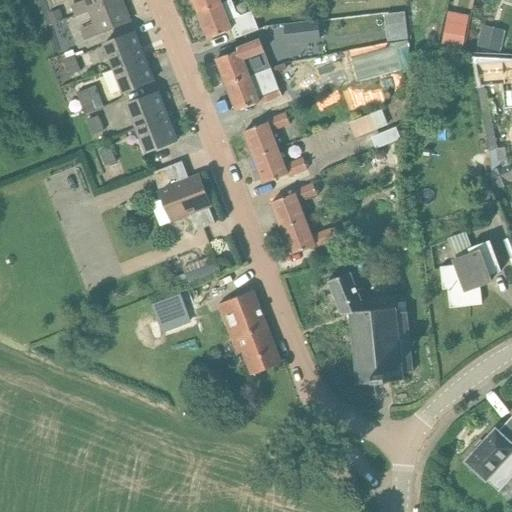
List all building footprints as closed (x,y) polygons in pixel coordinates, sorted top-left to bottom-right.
[(71,7),(75,16),(89,11),(88,10),(112,0),(84,0),(85,1),(71,7)] [(81,30),(84,39),(130,21),(122,0),(112,0),(88,10),(89,11),(94,25),(81,30)] [(192,0),(198,13),(221,4),(219,0),(192,0)] [(235,39),(259,30),(251,11),(228,20),(221,4),(198,13),(208,39),(231,30),(235,39)] [(60,9),(47,14),(51,25),(64,20),(60,9)] [(444,42),(465,46),(470,15),(449,11),(444,42)] [(317,22),(285,26),(287,43),(319,39),(317,22)] [(482,25),(477,47),(501,53),(506,31),(482,25)] [(103,45),(110,60),(103,63),(107,72),(113,69),(144,56),(135,32),(103,45)] [(264,52),(260,40),(238,48),(239,51),(216,59),(226,86),(262,73),(261,72),(271,68),(264,52)] [(371,54),(376,73),(407,65),(403,46),(371,54)] [(71,76),(80,72),(74,56),(65,60),(71,76)] [(123,93),(135,88),(154,81),(144,56),(113,69),(123,93)] [(327,91),(364,81),(358,61),(321,72),(327,91)] [(262,73),(226,86),(236,111),(259,103),(260,105),(282,97),(278,86),(271,68),(261,72),(262,73)] [(302,81),(285,86),(290,101),(306,95),(302,81)] [(84,109),(94,105),(87,90),(78,94),(84,109)] [(168,116),(158,92),(127,104),(136,129),(168,116)] [(428,119),(442,120),(443,111),(440,111),(440,103),(434,102),(433,110),(429,110),(428,119)] [(371,134),(376,148),(401,140),(397,126),(390,128),(384,109),(349,120),(355,139),(371,134)] [(285,113),(267,121),(267,123),(244,132),(254,158),(278,149),(272,132),(290,125),(286,113),(285,113)] [(146,153),(177,141),(168,116),(136,129),(146,153)] [(88,121),(94,136),(104,132),(98,117),(88,121)] [(116,162),(110,148),(100,152),(106,166),(116,162)] [(497,148),(489,149),(492,170),(491,170),(491,189),(499,186),(500,188),(510,184),(509,181),(511,180),(511,167),(511,165),(509,165),(507,160),(499,161),(497,148)] [(254,158),(264,184),(288,175),(288,177),(307,170),(308,170),(304,160),(285,167),(278,149),(254,158)] [(215,224),(209,207),(212,206),(200,175),(187,179),(181,162),(155,172),(162,190),(165,199),(153,204),(162,225),(182,217),(186,227),(184,232),(194,236),(196,231),(215,224)] [(313,184),(294,191),(295,194),(271,203),(281,229),(306,219),(300,204),(318,197),(313,184)] [(396,220),(397,189),(360,202),(360,218),(396,220)] [(291,255),(315,246),(316,248),(334,241),(330,230),(312,237),(306,219),(281,229),(291,255)] [(490,241),(467,249),(469,255),(453,261),(455,266),(440,268),(443,290),(448,289),(450,308),(482,305),(480,286),(491,281),(489,276),(501,271),(490,241)] [(215,256),(183,268),(185,274),(189,284),(221,271),(215,256)] [(351,272),(327,281),(340,314),(349,313),(357,385),(404,380),(404,374),(413,372),(407,312),(397,312),(397,307),(366,310),(351,272)] [(242,352),(252,375),(282,363),(254,291),(218,305),(237,353),(242,352)] [(204,341),(217,336),(207,312),(193,318),(199,333),(201,332),(204,341)] [(467,460),(465,462),(467,463),(485,479),(484,479),(486,481),(487,480),(498,491),(511,476),(511,416),(498,432),(496,429),(494,431),(467,460)]
